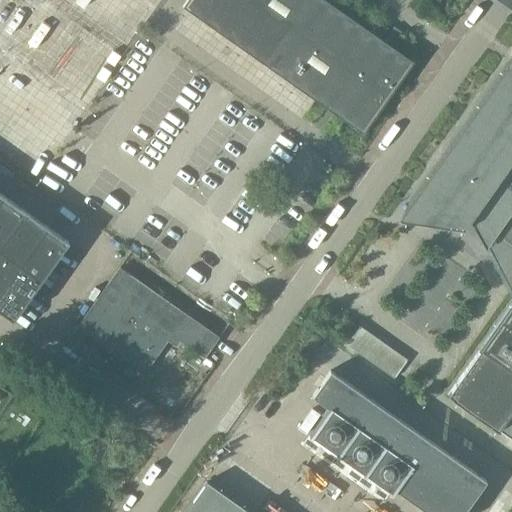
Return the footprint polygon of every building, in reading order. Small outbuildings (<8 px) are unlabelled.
[(186,0),(182,7),(363,134),(414,62),(324,0),(186,0)] [(22,34),(13,47),(222,195),(236,175),(27,27),(22,34)] [(507,63),(406,206),(430,223),(464,228),(471,217),(476,226),(511,294),(511,303),(480,349),(466,369),(452,388),(447,395),(450,397),(497,431),(498,430),(511,439),(511,56),(511,57),(507,63)] [(0,310),(13,320),(69,241),(0,192),(0,310)] [(219,337),(120,267),(77,328),(144,375),(172,336),(204,358),(219,337)] [(391,495),(395,490),(426,511),(463,511),(486,481),(330,371),(312,396),(329,408),(309,436),(391,495)] [(248,511),(206,482),(185,511),(248,511)]
